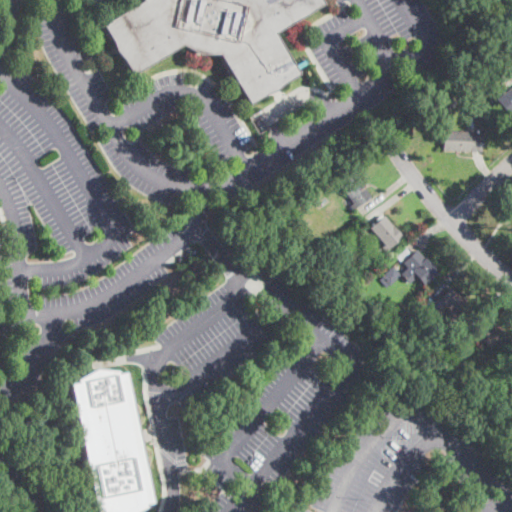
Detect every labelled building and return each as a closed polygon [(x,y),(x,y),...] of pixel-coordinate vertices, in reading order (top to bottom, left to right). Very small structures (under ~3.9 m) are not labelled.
[(319,0),(321,3),(272,33),(297,73),(280,84),(272,91),(263,94),(247,103),(217,54),(197,54),(180,44),(130,75),(121,58),(114,51),(110,40),(100,24),(140,0),(319,0)] [(481,0),(485,5),(476,11),(468,0),(481,0)] [(500,0),(507,9),(500,14),(493,4),(498,0),(500,0)] [(511,21),(507,25),(503,19),(508,15),(511,21)] [(511,112),(507,116),(495,99),(511,86),(511,112)] [(452,99),(445,103),(442,97),(449,93),(452,99)] [(499,108),(495,111),(491,105),(495,102),(499,108)] [(482,133),(481,152),(442,149),(443,126),(447,127),(447,131),(482,133)] [(356,206),(352,210),(335,185),(355,171),(364,184),(364,185),(362,186),(363,187),(370,197),(369,197),(356,206)] [(402,237),(384,252),(381,249),(385,246),(370,227),(384,215),(402,237)] [(306,241),(300,247),(296,243),(302,237),(306,241)] [(383,253),(379,258),(374,253),(378,248),(383,253)] [(400,260),(399,261),(395,256),(405,248),(409,252),(400,260)] [(437,273),(423,285),(416,277),(409,283),(401,274),(400,273),(406,268),(402,263),(401,262),(410,254),(416,250),(419,253),(437,273)] [(399,275),(385,287),(378,279),(392,267),(395,270),(399,275)] [(450,287),(472,306),(451,330),(442,322),(450,312),(443,307),(436,314),(429,308),(437,298),(439,300),(450,287)] [(397,321),(390,328),(385,323),(392,316),(397,321)] [(469,329),(465,325),(472,319),(476,323),(469,329)] [(508,338),(496,352),(476,334),(488,320),(508,338)] [(465,353),(461,357),(462,358),(456,366),(450,361),(460,349),(465,353)] [(114,371),(115,374),(122,372),(133,428),(137,447),(149,503),(142,504),(142,507),(132,511),(92,511),(65,383),(73,382),(72,379),(92,368),(100,369),(114,371)] [(486,394),(481,401),(476,396),(481,390),(486,394)]
